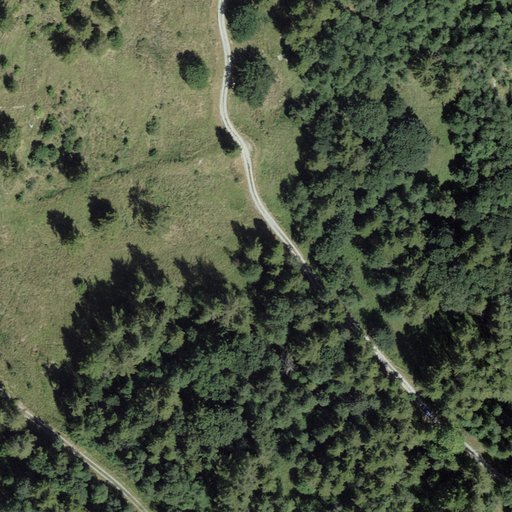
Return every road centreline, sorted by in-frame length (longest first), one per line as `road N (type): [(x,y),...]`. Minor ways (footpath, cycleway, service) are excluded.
road 1 (track): [(511,485),(471,457),(363,346),(258,212),(246,155),(224,121),(224,0)]
road 2 (track): [(144,511),(0,390)]
